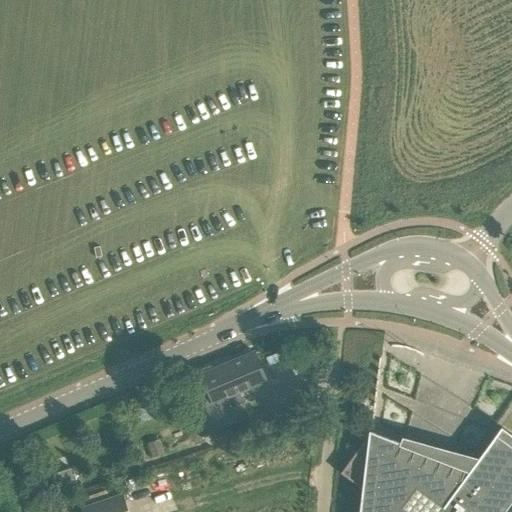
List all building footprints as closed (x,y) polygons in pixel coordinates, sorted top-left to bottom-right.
[(255,352),(201,375),(203,380),(191,385),(201,407),(212,403),(214,407),(226,403),(223,395),(267,380),(255,352)] [(505,511),(511,502),(511,435),(502,428),(452,494),(436,488),(437,485),(436,483),(434,481),(429,481),(427,484),(422,482),(419,481),(420,479),(369,442),(365,439),(341,473),(363,489),(359,511),(505,511)] [(148,444),(152,457),(164,453),(160,440),(148,444)] [(50,476),(56,494),(76,487),(70,469),(50,476)] [(127,511),(122,494),(83,508),(84,511),(127,511)]
